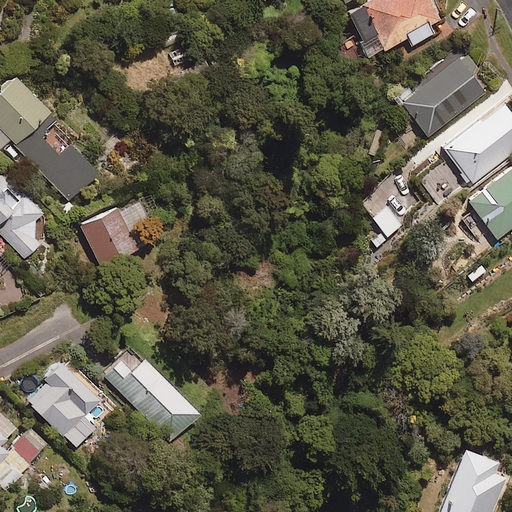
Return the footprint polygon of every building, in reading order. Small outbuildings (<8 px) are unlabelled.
[(346,0),(344,1),(368,51),(406,32),(410,41),(443,25),(430,0),(346,0)] [(475,66),(461,48),(399,95),(427,133),(484,89),(470,70),(475,66)] [(15,144),(66,196),(97,165),(59,127),(65,121),(13,69),(0,81),(0,152),(3,156),(15,144)] [(511,149),(511,111),(502,99),(444,143),(472,179),(511,149)] [(511,221),(511,158),(465,193),(495,234),(511,221)] [(44,241),(41,209),(0,163),(0,230),(24,258),(44,241)] [(78,222),(100,262),(168,226),(149,191),(118,207),(116,202),(78,222)] [(198,408),(131,341),(101,371),(168,438),(198,408)] [(94,424),(87,417),(92,411),(86,406),(100,391),(58,353),(41,371),(45,376),(25,398),(75,444),(94,424)] [(0,442),(0,438),(14,424),(0,409),(0,456),(7,449),(0,442)] [(45,439),(27,423),(10,443),(28,458),(45,439)] [(497,457),(463,443),(434,511),(490,511),(506,476),(492,470),(497,457)] [(21,472),(8,460),(0,469),(0,484),(6,490),(21,472)]
